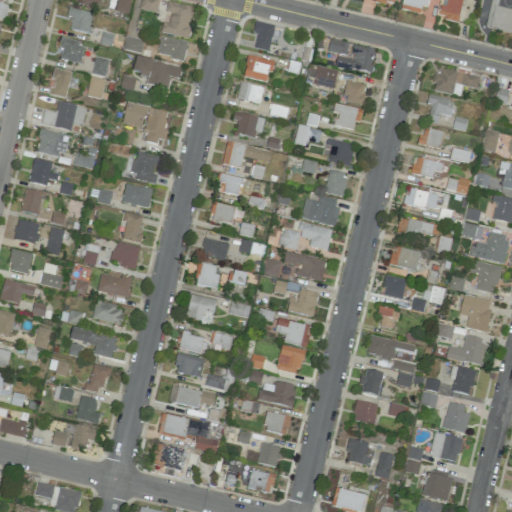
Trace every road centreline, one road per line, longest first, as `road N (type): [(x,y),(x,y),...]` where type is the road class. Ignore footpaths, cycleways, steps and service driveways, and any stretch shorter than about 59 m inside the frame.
road 1 (residential): [(228,0),(106,511)]
road 2 (residential): [(410,41),(297,511)]
road 3 (residential): [(238,0),(511,65)]
road 4 (residential): [(0,452),(248,511)]
road 5 (residential): [(43,0),(0,182)]
road 6 (residential): [(511,362),(476,511)]
